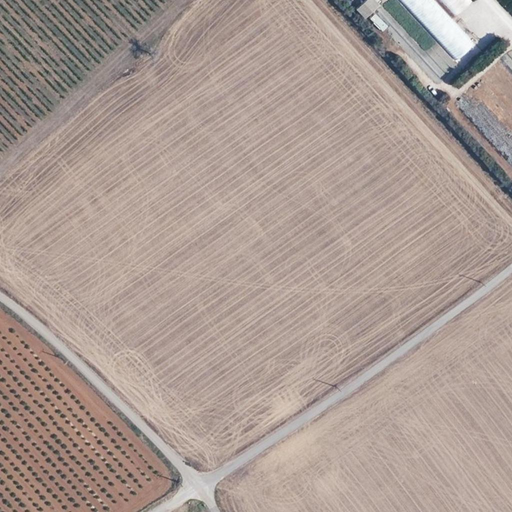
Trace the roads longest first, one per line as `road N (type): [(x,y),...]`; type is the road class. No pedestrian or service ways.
road 1 (unclassified): [(511,269),(198,486)]
road 2 (tertiary): [(198,486),(0,297)]
